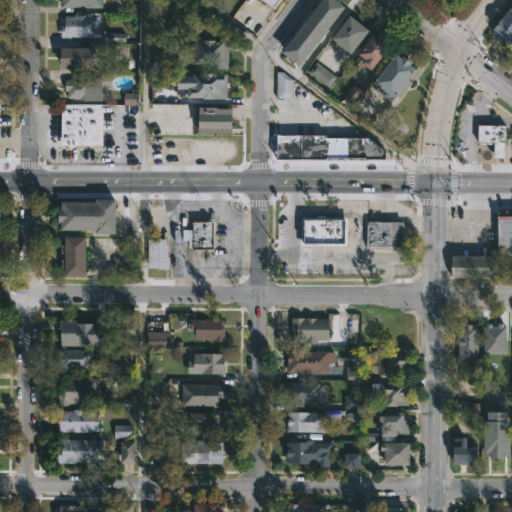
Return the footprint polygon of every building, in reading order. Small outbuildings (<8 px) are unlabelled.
[(103,0),(103,8),(62,8),(62,0),(103,0)] [(283,0),(277,9),(265,0),(283,0)] [(344,5),(336,0),(320,0),(282,53),(300,66),(344,5)] [(511,9),(511,43),(511,45),(494,32),(511,9)] [(86,13),(86,16),(98,17),(98,19),(101,19),(100,24),(98,24),(98,42),(76,42),(76,37),(62,38),(62,24),(66,25),(66,16),(75,17),(75,13),(86,13)] [(371,28),(353,51),(334,37),(352,13),(371,28)] [(391,45),(374,68),(366,61),(360,69),(353,63),(376,31),(388,40),(387,42),(391,45)] [(229,42),(229,69),(217,69),(217,64),(196,64),(197,52),(193,52),(193,43),(196,43),(196,42),(204,42),(204,40),(229,42)] [(80,68),(62,68),(62,47),(95,47),(95,68),(80,68)] [(398,51),(404,56),(407,53),(416,60),(414,62),(418,65),(393,98),(381,89),(382,87),(375,82),(398,51)] [(337,76),(329,87),(309,71),(317,61),(337,76)] [(294,79),(294,99),(277,99),(278,70),(284,71),(294,79)] [(108,73),(108,88),(103,88),(102,92),(109,92),(109,100),(80,99),(80,98),(68,97),(68,90),(66,90),(66,79),(70,79),(70,77),(81,78),(81,76),(102,77),(102,73),(108,73)] [(228,97),(228,99),(215,100),(188,98),(189,75),(228,74),(228,97)] [(343,96),(351,104),(362,92),(354,84),(343,96)] [(124,104),(137,105),(138,93),(124,92),(124,104)] [(101,105),(101,107),(104,107),(104,144),(75,144),(75,146),(69,146),(69,144),(65,144),(65,103),(101,103),(101,105)] [(217,110),(217,113),(228,113),(228,132),(197,132),(196,118),(197,118),(198,110),(217,110)] [(507,124),(507,157),(495,157),(496,142),(479,141),(479,132),(473,132),(473,124),(507,124)] [(328,133),(328,136),(371,137),(388,150),(388,158),(278,157),(279,132),(328,133)] [(118,198),(118,232),(98,232),(98,229),(63,228),(63,221),(60,221),(61,208),(63,208),(63,200),(98,200),(98,197),(118,198)] [(511,257),(500,257),(500,277),(454,277),(454,254),(491,254),(491,248),(500,248),(500,210),(511,209),(511,257)] [(351,247),(302,247),(302,215),(351,215),(351,247)] [(214,220),(215,248),(194,248),(194,247),(189,247),(189,239),(183,239),(183,229),(194,229),(193,220),(214,220)] [(406,246),(369,245),(369,220),(406,220),(406,246)] [(87,274),(67,274),(66,235),(87,235),(87,274)] [(167,238),(167,244),(169,244),(169,256),(170,256),(170,268),(149,267),(149,238),(167,238)] [(130,315),(130,318),(137,318),(136,339),(118,338),(118,318),(124,318),(124,315),(130,315)] [(213,317),(225,320),(223,327),(226,327),(226,330),(224,330),(223,341),(196,339),(196,330),(191,330),(191,318),(205,318),(206,320),(206,317),(213,317)] [(305,317),(305,318),(331,318),(331,340),(318,340),(318,342),(306,342),(306,340),(295,340),(295,329),(293,329),(293,317),(305,317)] [(77,319),(77,323),(99,323),(99,330),(105,330),(105,345),(62,345),(60,319),(77,319)] [(504,322),(504,325),(508,325),(508,352),(486,352),(485,325),(499,325),(499,322),(504,322)] [(461,361),(459,361),(460,323),(479,323),(478,361),(461,361)] [(171,347),(149,347),(148,331),(171,331),(171,347)] [(93,368),(61,368),(61,348),(93,348),(93,368)] [(305,351),(317,351),(317,350),(337,351),(336,373),(289,372),(289,351),(293,351),(293,348),(305,348),(305,351)] [(388,348),(388,353),(407,353),(406,376),(388,376),(388,374),(387,374),(387,377),(381,377),(381,374),(379,374),(379,348),(388,348)] [(224,353),(226,354),(225,372),(224,373),(188,373),(189,359),(195,359),(195,352),(224,353)] [(358,366),(347,366),(347,379),(358,379),(358,366)] [(69,405),(59,405),(60,385),(66,385),(66,379),(96,379),(96,403),(69,403),(69,405)] [(321,382),(320,384),(324,384),(324,401),(305,402),(305,406),(293,406),(293,402),(289,402),(289,381),(321,382)] [(193,407),(182,407),(182,383),(225,383),(225,398),(220,398),(220,405),(193,405),(193,407)] [(409,404),(409,406),(398,405),(398,407),(388,407),(388,404),(380,404),(380,393),(373,393),(374,383),(406,383),(406,388),(410,388),(409,404)] [(345,409),(359,408),(358,395),(344,396),(345,409)] [(93,410),(99,411),(98,432),(60,431),(60,423),(58,423),(59,410),(74,410),(74,409),(93,410)] [(329,417),(329,422),(326,422),(326,432),(288,431),(288,411),(326,412),(326,417),(329,417)] [(407,411),(407,413),(411,413),(410,434),(384,435),(384,429),(377,429),(377,420),(380,420),(380,411),(407,411)] [(221,412),(225,413),(224,433),(210,432),(210,435),(201,435),(201,425),(193,424),(193,412),(221,412)] [(506,428),(506,444),(511,443),(511,458),(489,459),(488,422),(506,422),(506,428)] [(132,425),(114,425),(114,437),(131,437),(132,425)] [(469,436),(469,446),(479,446),(478,464),(455,464),(455,437),(469,436)] [(91,461),(91,463),(86,463),(86,461),(58,462),(58,449),(63,448),(63,439),(106,439),(105,461),(91,461)] [(315,440),(315,441),(334,441),(334,448),(331,447),(331,463),(330,463),(330,466),(318,465),(318,463),(289,463),(289,441),(308,441),(308,439),(315,440)] [(122,462),(119,462),(120,454),(122,454),(123,440),(137,440),(136,462),(122,462)] [(205,440),(205,441),(224,441),(224,463),(183,463),(183,441),(187,441),(187,440),(205,440)] [(412,450),(412,455),(415,455),(415,467),(386,467),(387,452),(383,452),(383,456),(378,456),(378,450),(382,450),(382,444),(387,444),(387,443),(412,443),(412,450)] [(359,467),(359,453),(344,454),(344,468),(359,467)] [(136,502),(135,511),(120,511),(120,502),(136,502)] [(89,504),(89,511),(55,511),(55,506),(60,506),(60,503),(89,504)] [(327,511),(287,511),(290,511),(290,503),(327,504),(327,511)]
